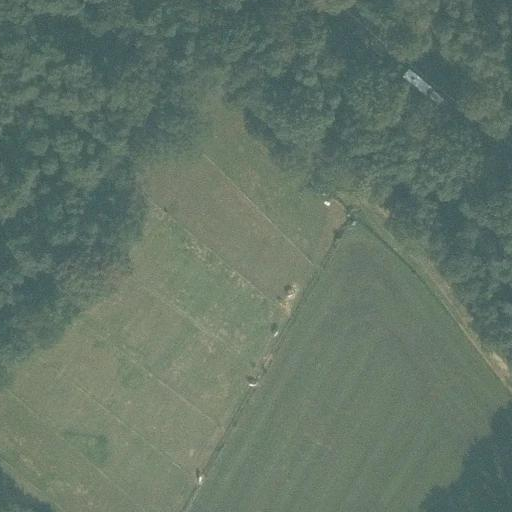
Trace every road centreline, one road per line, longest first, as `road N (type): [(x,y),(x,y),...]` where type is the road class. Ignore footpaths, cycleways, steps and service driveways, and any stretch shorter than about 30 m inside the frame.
road 1 (track): [(196,0),(236,63),(511,387)]
road 2 (tertiary): [(511,151),(335,0)]
